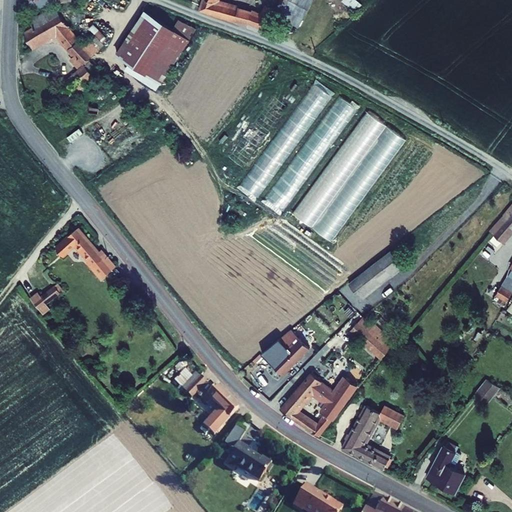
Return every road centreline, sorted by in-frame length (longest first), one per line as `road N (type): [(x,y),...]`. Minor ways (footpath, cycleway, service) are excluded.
road 1 (tertiary): [(10,0),(12,105),(206,354),(302,439),(437,511)]
road 2 (residential): [(158,0),(314,61),(511,175)]
road 3 (track): [(0,300),(82,199)]
